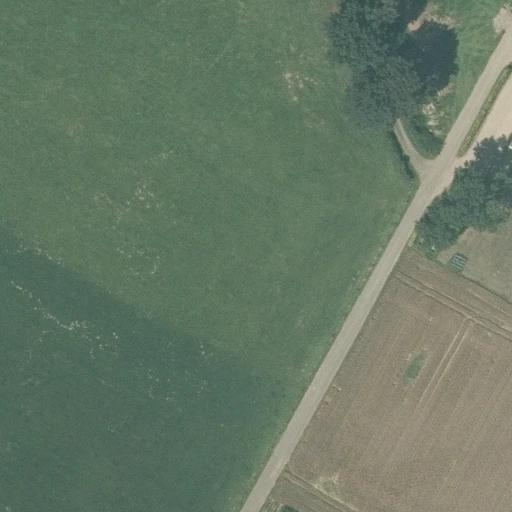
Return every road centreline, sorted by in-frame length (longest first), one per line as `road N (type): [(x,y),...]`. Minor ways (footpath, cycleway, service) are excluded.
road 1 (track): [(255,511),(511,34)]
road 2 (track): [(358,0),(387,103),(429,192)]
